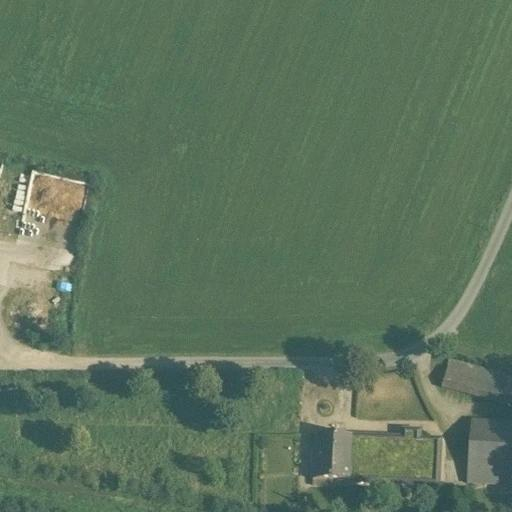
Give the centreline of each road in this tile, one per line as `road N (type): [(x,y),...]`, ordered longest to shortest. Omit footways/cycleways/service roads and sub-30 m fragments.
road 1 (track): [(0,356),(2,367),(340,365),(420,352)]
road 2 (unclassified): [(420,352),(458,312),(511,206)]
road 3 (track): [(357,423),(443,429),(420,352)]
